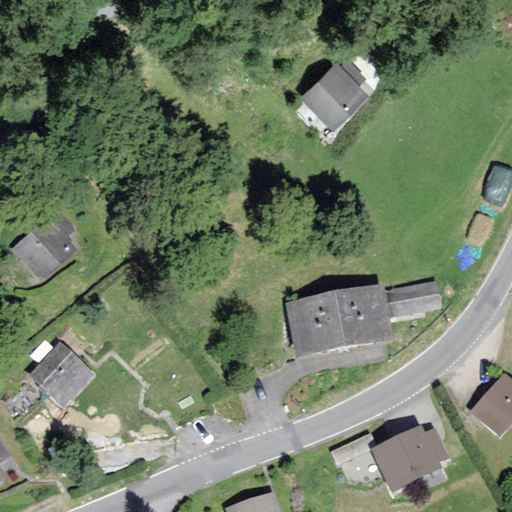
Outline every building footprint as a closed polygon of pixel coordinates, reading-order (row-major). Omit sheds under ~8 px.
[(364,78),(347,61),(340,68),(336,63),(303,96),(333,126),(366,94),(357,85),(364,78)] [(16,252),(41,282),(74,256),(63,242),(73,234),(60,217),(16,252)] [(383,293),(289,310),(298,360),(344,352),(390,344),(385,319),(439,309),(435,286),(383,296),(383,293)] [(59,350),(32,378),(65,409),(92,381),(59,350)] [(511,423),(511,387),(503,380),(472,418),(499,440),(511,423)] [(423,440),(421,435),(375,455),(393,497),(440,476),(435,467),(447,462),(435,435),(423,440)] [(0,445),(0,484),(6,481),(0,471),(0,465),(9,460),(0,445)] [(277,511),(273,499),(232,511),(277,511)]
